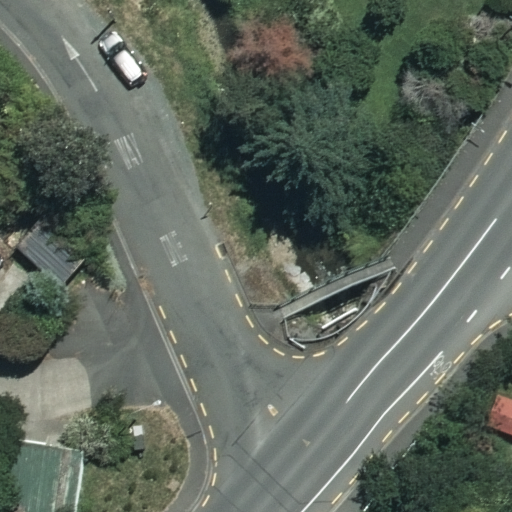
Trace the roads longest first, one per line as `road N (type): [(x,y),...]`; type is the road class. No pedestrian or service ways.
road 1 (residential): [(290,478),(129,139),(31,0)]
road 2 (tertiary): [(511,195),(290,478)]
